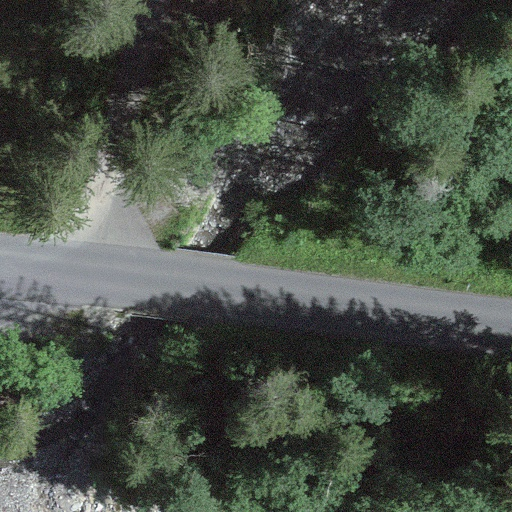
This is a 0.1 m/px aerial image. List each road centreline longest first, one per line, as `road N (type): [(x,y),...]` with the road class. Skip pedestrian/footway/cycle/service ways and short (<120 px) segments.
road 1 (tertiary): [(0,268),(511,326)]
road 2 (track): [(138,0),(89,278)]
